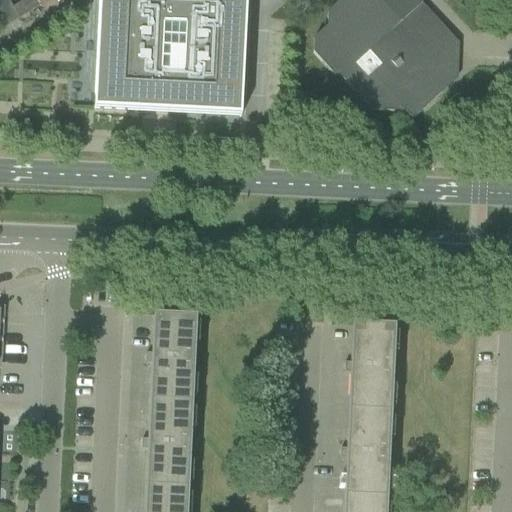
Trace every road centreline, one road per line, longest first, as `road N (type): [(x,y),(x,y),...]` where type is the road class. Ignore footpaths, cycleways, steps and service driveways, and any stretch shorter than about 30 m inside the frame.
road 1 (secondary): [(511,194),(0,166)]
road 2 (secondary): [(60,240),(511,256)]
road 3 (residential): [(97,511),(108,332),(58,329)]
road 4 (residential): [(46,511),(58,329)]
road 5 (residential): [(299,511),(306,335)]
road 6 (residential): [(494,511),(503,346)]
